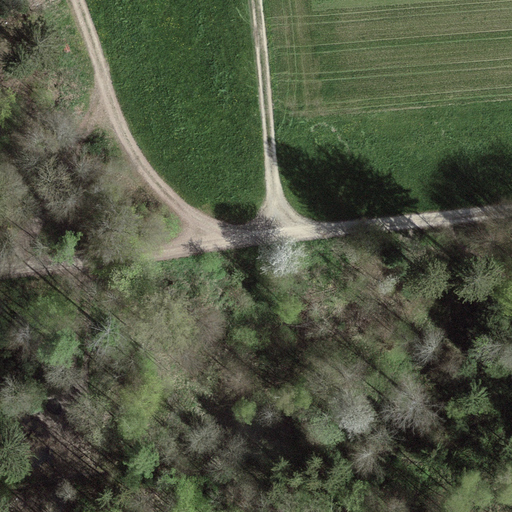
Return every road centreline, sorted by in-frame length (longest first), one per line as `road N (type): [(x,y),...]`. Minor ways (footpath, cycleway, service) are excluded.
road 1 (track): [(511,208),(221,242)]
road 2 (track): [(77,0),(101,95),(138,159),(221,242)]
road 3 (track): [(280,234),(255,0)]
road 4 (track): [(221,242),(0,270)]
road 5 (track): [(101,95),(3,269)]
